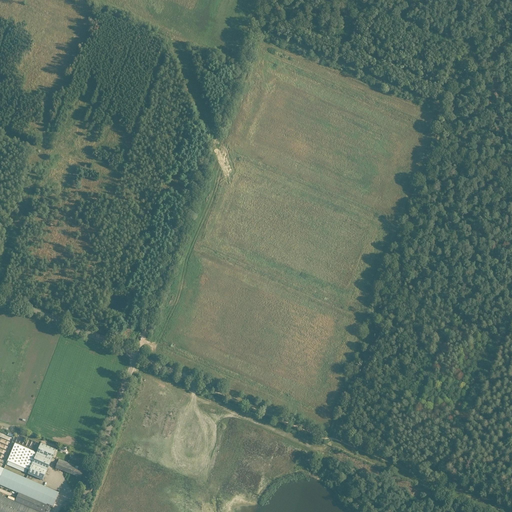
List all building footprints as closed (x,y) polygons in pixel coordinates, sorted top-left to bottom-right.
[(76,432),(73,438),(82,442),(84,436),(76,432)] [(40,444),(37,453),(15,443),(6,465),(26,473),(27,470),(29,471),(27,474),(43,481),(55,450),(40,444)] [(69,459),(76,461),(80,463),(82,459),(71,455),(69,459)] [(55,468),(75,476),(80,478),(82,472),(77,470),(78,467),(74,465),(59,460),(55,468)] [(15,502),(0,495),(0,511),(50,511),(53,507),(59,493),(4,469),(0,467),(0,484),(19,493),(15,502)]
